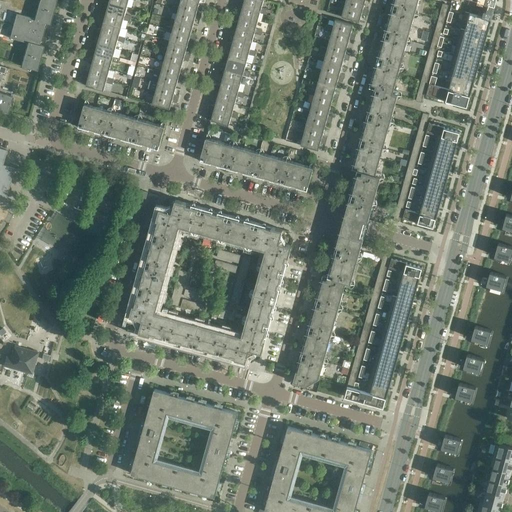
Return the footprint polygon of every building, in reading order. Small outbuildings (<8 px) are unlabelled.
[(50,24),(56,0),(39,0),(34,18),(16,13),(10,38),(28,43),(21,66),(37,70),(44,46),(40,45),(46,23),(50,24)] [(198,9),(199,4),(184,0),(180,0),(179,7),(178,9),(198,15),(199,11),(198,9)] [(262,7),(263,0),(243,0),(242,1),(241,4),(261,10),(262,7)] [(364,5),(366,0),(364,0),(346,0),(345,3),(345,6),(364,11),(365,8),(364,5)] [(415,14),(418,0),(393,0),(392,7),(415,14)] [(497,0),(487,0),(486,3),(484,10),(493,13),(497,0)] [(125,14),(127,6),(109,1),(108,7),(106,8),(105,11),(124,17),(125,14)] [(440,36),(449,5),(443,3),(416,100),(422,102),(437,46),(439,41),(440,36)] [(260,12),(261,10),(241,4),(240,8),(242,10),(240,15),(258,20),(260,12)] [(364,15),(364,11),(345,6),(344,8),(342,16),(360,21),(361,16),(364,15)] [(401,67),(415,14),(392,7),(377,60),(401,67)] [(197,18),(198,15),(178,9),(178,12),(175,20),(193,25),(195,20),(197,18)] [(492,19),(493,13),(484,10),(482,16),(492,19)] [(121,27),(124,19),(124,17),(105,11),(104,15),(105,17),(104,22),(121,27)] [(482,16),(470,13),(466,11),(463,21),(468,22),(489,28),(492,19),(482,16)] [(256,28),(258,20),(240,15),(239,20),(237,22),(236,25),(255,31),(256,28)] [(352,29),(354,24),(336,19),(333,27),(333,30),(352,35),(353,32),(352,29)] [(192,30),(193,25),(175,20),(173,28),(173,30),(192,36),(193,32),(192,30)] [(119,35),(121,27),(104,22),(102,28),(100,29),(99,32),(119,38),(119,35)] [(487,36),(489,28),(468,22),(465,30),(487,36)] [(255,33),(255,31),(236,25),(235,29),(236,31),(235,36),(252,41),(255,33)] [(465,30),(461,28),(458,37),(485,45),(487,36),(465,30)] [(191,39),(192,36),(173,30),(172,33),(170,41),(188,46),(189,40),(191,39)] [(351,39),(352,35),(333,30),(332,32),(330,40),(348,45),(349,40),(351,39)] [(118,40),(119,38),(99,32),(98,36),(99,38),(98,43),(116,48),(118,40)] [(250,49),(252,41),(235,36),(233,41),(231,43),(230,46),(250,52),(250,49)] [(482,53),(485,45),(458,37),(456,46),(482,53)] [(346,50),(348,45),(330,40),(328,48),(327,51),(347,56),(348,53),(346,50)] [(186,51),(188,46),(170,41),(168,49),(167,51),(187,57),(187,53),(186,51)] [(113,56),(116,48),(98,43),(96,48),(94,50),(93,53),(113,59),(113,56)] [(249,54),(250,52),(230,46),(229,50),(230,52),(229,57),(247,62),(249,54)] [(482,53),(456,46),(454,54),(480,62),(482,53)] [(186,60),(187,57),(167,51),(166,54),(164,62),(182,67),(183,62),(186,60)] [(346,60),(347,56),(327,51),(326,53),(324,61),(342,66),(343,61),(346,60)] [(112,61),(113,59),(93,53),(92,57),(93,59),(92,64),(110,69),(112,61)] [(478,70),(480,62),(454,54),(451,63),(478,70)] [(244,70),(247,62),(229,57),(227,62),(225,64),(224,67),(244,73),(244,70)] [(393,93),(398,74),(401,67),(377,60),(370,87),(375,89),(374,93),(367,115),(391,122),(395,105),(397,100),(398,95),(393,93)] [(341,71),(342,66),(324,61),(322,69),(321,71),(341,77),(342,73),(341,71)] [(180,72),(182,67),(164,62),(162,70),(161,72),(181,78),(182,74),(180,72)] [(475,79),(478,70),(451,63),(449,71),(475,79)] [(108,77),(110,69),(92,64),(91,69),(88,70),(87,74),(107,80),(108,77)] [(243,75),(244,73),(224,67),(223,71),(224,73),(223,78),(241,83),(243,75)] [(340,80),(341,77),(321,71),(320,74),(318,82),(336,87),(338,82),(340,80)] [(473,87),(475,79),(449,71),(447,80),(473,87)] [(180,81),(181,78),(161,72),(160,75),(158,82),(176,87),(177,82),(180,81)] [(104,90),(106,82),(107,80),(87,74),(86,78),(88,80),(86,85),(104,90)] [(239,91),(241,83),(223,78),(222,83),(219,84),(218,88),(238,93),(239,91)] [(473,87),(447,80),(444,88),(449,89),(449,90),(470,96),(473,87)] [(175,93),(176,87),(158,82),(156,90),(155,93),(175,98),(176,95),(175,93)] [(335,92),(336,87),(318,82),(316,90),(315,92),(335,98),(336,94),(335,92)] [(446,101),(449,90),(449,89),(444,88),(436,85),(429,84),(426,95),(446,101)] [(237,96),(238,93),(218,88),(217,91),(219,94),(217,99),(235,104),(237,96)] [(467,107),(470,96),(449,90),(446,101),(467,107)] [(12,96),(0,92),(0,110),(8,113),(12,96)] [(334,101),(335,98),(315,92),(315,95),(312,103),(330,108),(332,103),(334,101)] [(174,102),(175,98),(155,93),(155,95),(152,104),(170,109),(172,103),(174,102)] [(233,112),(235,104),(217,99),(216,104),(213,105),(212,109),(232,114),(233,112)] [(329,113),(330,108),(312,103),(310,111),(310,113),(329,119),(330,115),(329,113)] [(105,134),(111,111),(85,104),(78,127),(105,134)] [(229,125),(231,117),(232,114),(212,109),(211,112),(213,115),(211,120),(229,125)] [(132,142),(138,118),(111,111),(105,134),(132,142)] [(328,122),(329,119),(310,113),(309,116),(307,124),(325,129),(326,124),(328,122)] [(414,169),(416,163),(429,114),(423,113),(394,220),(399,221),(413,174),(414,169)] [(376,175),(391,122),(367,115),(352,169),(357,170),(376,175)] [(159,149),(165,126),(138,118),(132,142),(159,149)] [(461,131),(429,123),(427,132),(437,135),(437,134),(458,140),(461,131)] [(323,134),(325,129),(307,124),(304,132),(304,134),(324,140),(324,136),(323,134)] [(323,143),(324,140),(304,134),(303,137),(301,145),(319,150),(320,144),(323,143)] [(437,134),(437,135),(435,143),(456,149),(458,140),(437,134)] [(227,168),(234,145),(206,137),(200,161),(227,168)] [(456,149),(435,143),(433,152),(453,157),(456,149)] [(254,176),(260,152),(234,145),(227,168),(254,176)] [(3,165),(7,150),(0,148),(0,193),(7,196),(14,168),(3,165)] [(280,183),(287,160),(260,152),(254,176),(280,183)] [(451,166),(453,157),(433,152),(430,160),(451,166)] [(307,191),(314,167),(287,160),(280,183),(307,191)] [(449,175),(451,166),(430,160),(428,169),(449,175)] [(446,183),(449,175),(428,169),(425,178),(446,183)] [(366,228),(369,220),(381,176),(376,175),(357,170),(343,223),(328,276),(346,281),(346,282),(351,283),(366,228)] [(444,192),(446,183),(425,178),(423,187),(427,188),(428,188),(444,192)] [(441,201),(444,192),(428,188),(427,188),(425,196),(441,201)] [(146,199),(148,192),(142,190),(140,197),(146,199)] [(439,209),(441,201),(425,196),(423,205),(439,209)] [(196,230),(203,207),(176,200),(172,212),(173,214),(180,226),(196,230)] [(437,218),(439,209),(423,205),(420,213),(420,214),(437,218)] [(249,245),(256,222),(203,207),(196,230),(249,245)] [(180,226),(173,214),(172,212),(160,209),(155,225),(154,225),(154,226),(153,226),(153,227),(153,228),(153,229),(154,229),(152,235),(176,242),(180,226)] [(434,227),(437,218),(420,214),(420,213),(405,209),(403,218),(434,227)] [(511,215),(506,214),(503,227),(511,229),(511,215)] [(280,242),(283,229),(256,222),(249,245),(266,250),(280,242)] [(168,269),(176,242),(152,235),(150,243),(150,242),(149,243),(148,243),(148,244),(148,245),(149,246),(148,252),(147,252),(146,252),(146,253),(145,253),(145,254),(146,255),(147,255),(145,263),(168,269)] [(285,272),(292,245),(280,242),(266,250),(261,266),(285,272)] [(511,246),(498,243),(495,256),(511,260),(511,257),(511,246)] [(239,263),(241,255),(219,249),(217,257),(239,263)] [(353,387),(390,254),(385,252),(347,386),(353,387)] [(237,310),(247,274),(252,258),(244,256),(229,308),(237,310)] [(392,258),(389,268),(400,270),(421,276),(423,267),(392,258)] [(236,273),(238,266),(216,260),(214,267),(236,273)] [(161,296),(168,269),(145,263),(143,269),(142,269),(141,270),(141,271),(141,272),(142,273),(140,279),(139,279),(138,279),(138,280),(138,281),(138,282),(139,282),(137,290),(161,296)] [(277,299),(285,272),(261,266),(254,293),(277,299)] [(178,306),(188,272),(180,270),(170,304),(178,306)] [(400,270),(397,278),(418,284),(421,276),(400,270)] [(490,272),(487,285),(503,289),(507,276),(490,272)] [(343,292),(346,282),(346,281),(328,276),(323,274),(308,328),(331,335),(343,292)] [(416,293),(418,284),(397,278),(395,288),(399,289),(400,289),(416,293)] [(206,302),(208,295),(186,289),(184,296),(206,302)] [(400,289),(399,289),(397,297),(413,302),(416,293),(400,289)] [(156,312),(161,296),(137,290),(135,296),(134,296),(133,297),(133,298),(133,299),(134,299),(135,299),(130,316),(142,320),(156,312)] [(270,326),(277,299),(254,293),(246,320),(270,326)] [(411,310),(413,302),(397,297),(393,295),(390,305),(411,310)] [(203,313),(205,305),(183,299),(181,307),(203,313)] [(411,310),(390,305),(388,313),(409,319),(411,310)] [(234,321),(236,313),(214,307),(212,315),(234,321)] [(166,340),(172,316),(156,312),(142,320),(139,332),(156,337),(156,338),(156,339),(157,339),(158,339),(159,338),(166,340)] [(409,319),(388,313),(385,322),(406,328),(409,319)] [(219,354),(225,331),(172,316),(166,340),(173,341),(173,342),(173,343),(174,344),(175,344),(176,343),(176,342),(182,344),(182,345),(182,346),(183,346),(184,346),(185,346),(186,345),(200,349),(199,350),(200,350),(200,351),(201,351),(202,351),(203,351),(203,350),(209,352),(209,353),(210,354),(211,354),(212,354),(212,353),(213,353),(219,354)] [(262,353),(270,326),(246,320),(242,336),(250,349),(262,353)] [(404,336),(406,328),(385,322),(383,331),(404,336)] [(12,336),(4,326),(0,329),(0,337),(4,342),(12,336)] [(475,326),(471,339),(488,343),(492,330),(475,326)] [(319,378),(331,335),(308,328),(293,382),(300,384),(302,388),(306,385),(319,378)] [(250,349),(242,336),(225,331),(219,354),(226,356),(226,357),(226,358),(227,358),(227,359),(228,359),(229,358),(230,357),(246,362),(250,349)] [(401,345),(404,336),(383,331),(380,339),(401,345)] [(401,345),(380,339),(378,348),(399,354),(401,345)] [(32,373),(38,352),(17,346),(18,342),(16,342),(15,346),(14,345),(11,358),(6,357),(4,365),(32,373)] [(397,362),(399,354),(378,348),(376,357),(397,362)] [(467,354),(464,367),(480,371),(484,358),(467,354)] [(394,371),(397,362),(376,357),(373,365),(394,371)] [(392,380),(394,371),(373,365),(371,374),(392,380)] [(392,380),(371,374),(368,383),(389,388),(392,380)] [(387,397),(389,388),(368,383),(366,391),(367,391),(387,397)] [(459,383),(456,396),(472,400),(476,387),(459,383)] [(364,402),(367,391),(366,391),(358,389),(354,388),(353,388),(348,386),(345,396),(364,402)] [(227,454),(239,412),(155,389),(131,473),(215,497),(227,454)] [(384,407),(387,397),(367,391),(364,402),(384,407)] [(354,511),(365,474),(372,450),(288,426),(265,510),(270,511),(354,511)] [(445,434),(441,447),(458,452),(461,439),(445,434)] [(511,447),(496,443),(493,455),(511,460),(511,447)] [(511,473),(511,470),(511,460),(493,455),(490,467),(511,473)] [(437,463),(433,476),(450,481),(453,468),(437,463)] [(508,484),(511,473),(490,467),(486,479),(490,480),(490,479),(508,484)] [(505,496),(508,484),(490,479),(490,480),(487,491),(505,496)] [(502,507),(505,496),(487,491),(484,502),(502,507)] [(429,492),(425,505),(442,510),(445,497),(429,492)] [(500,511),(502,507),(484,502),(481,511),(500,511)]
